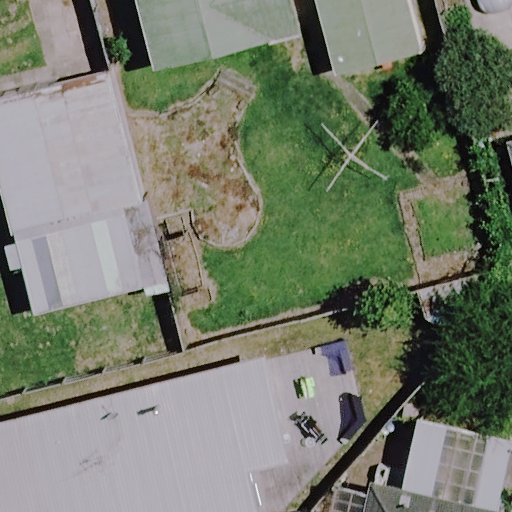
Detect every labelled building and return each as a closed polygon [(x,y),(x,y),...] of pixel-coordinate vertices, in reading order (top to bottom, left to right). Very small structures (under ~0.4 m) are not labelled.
[(140,0),(158,70),(301,34),(292,0),(140,0)] [(422,56),(408,0),(315,0),(334,77),(422,56)] [(166,284),(115,85),(0,114),(0,219),(26,321),(166,284)] [(261,511),(250,465),(287,456),(263,360),(0,423),(0,511),(261,511)] [(469,511),(375,492),(371,511),(469,511)]
